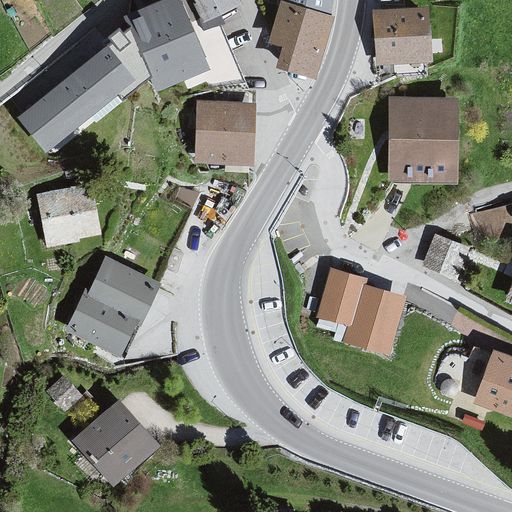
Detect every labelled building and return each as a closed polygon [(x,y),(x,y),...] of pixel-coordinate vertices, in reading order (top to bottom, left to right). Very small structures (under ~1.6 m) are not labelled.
[(185,0),(167,0),(122,18),(156,91),(212,68),(185,0)] [(236,0),(196,0),(206,20),(241,7),(236,0)] [(335,17),(283,1),(274,42),(284,48),(282,65),(318,74),(335,17)] [(435,3),(374,10),(378,67),(437,62),(435,3)] [(464,97),(388,97),(385,183),(457,188),(464,97)] [(261,102),(198,104),(197,165),(258,168),(261,102)] [(100,186),(37,193),(47,245),(104,233),(100,186)] [(473,248),(442,236),(429,270),(460,281),(473,248)] [(165,285),(108,259),(91,297),(143,317),(150,320),(165,285)] [(348,340),(386,352),(404,297),(368,285),(334,274),(320,315),(352,326),(348,340)] [(84,292),(65,331),(122,359),(143,317),(91,297),(84,292)] [(511,356),(495,351),(477,402),(511,414),(511,356)] [(121,403),(76,440),(113,488),(165,450),(121,403)]
